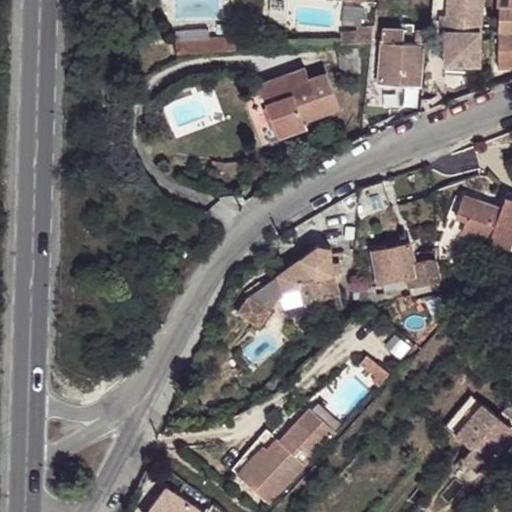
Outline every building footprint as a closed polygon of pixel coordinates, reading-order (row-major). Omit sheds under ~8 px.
[(288,0),(270,0),(267,24),(285,27),(288,0)] [(483,0),(433,0),(431,29),(445,30),(445,65),(480,65),(480,56),(488,56),(488,40),(480,40),(480,31),(483,0)] [(499,5),(498,66),(511,66),(511,0),(498,0),(498,5),(499,5)] [(357,31),(358,43),(372,42),(374,26),(357,27),(357,31)] [(378,83),(420,85),(423,30),(392,29),(392,41),(381,40),(378,83)] [(382,29),(381,40),(392,41),(392,29),(382,29)] [(341,32),(342,44),(358,43),(357,31),(341,32)] [(209,38),(209,33),(176,34),(177,54),(210,52),(209,38)] [(209,38),(210,52),(240,51),(239,38),(209,38)] [(337,50),(341,75),(359,72),(363,47),(337,50)] [(304,67),(258,84),(278,138),(306,128),(303,121),(339,108),(323,65),(306,71),(304,67)] [(229,179),(253,171),(247,159),(237,162),(230,163),(221,163),(210,161),(218,179),(229,179)] [(383,181),(358,188),(356,218),(391,208),(383,181)] [(502,209),(465,195),(457,216),(467,220),(463,232),(510,250),(511,243),(511,199),(506,197),(502,209)] [(467,220),(457,216),(452,228),(463,232),(467,220)] [(410,288),(440,281),(436,260),(419,264),(415,265),(409,241),(373,249),(381,284),(383,283),(401,279),(408,278),(410,288)] [(237,312),(260,326),(278,298),(284,296),(283,292),(299,288),(303,303),(339,293),(333,273),(333,272),(332,263),(331,247),(319,244),(248,295),(237,312)] [(416,252),(419,264),(436,260),(433,248),(416,252)] [(383,283),(385,292),(403,288),(401,279),(383,283)] [(375,287),(367,289),(371,304),(384,301),(382,293),(377,295),(375,287)] [(371,304),(367,289),(361,291),(360,306),(371,304)] [(382,293),(384,301),(398,297),(397,290),(382,293)] [(277,375),(264,387),(269,393),(282,382),(277,375)] [(471,394),(444,426),(456,436),(482,403),(471,394)] [(488,462),(511,432),(511,427),(482,403),(456,436),(473,450),(487,461),(488,462)] [(277,439),(241,477),(269,503),(305,465),(294,454),(301,447),(311,457),(336,432),(310,408),(279,441),(277,439)] [(487,461),(473,450),(464,461),(477,472),(487,461)] [(203,511),(174,492),(167,501),(159,511),(203,511)] [(152,511),(159,511),(167,501),(163,498),(152,511)]
